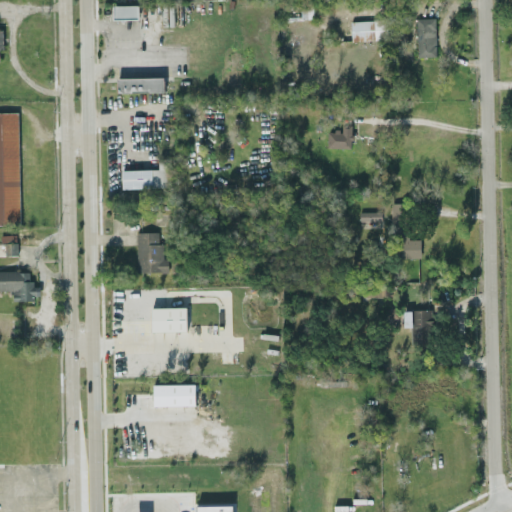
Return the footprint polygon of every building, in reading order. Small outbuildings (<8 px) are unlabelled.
[(138,5),(112,4),(112,19),(137,19),(138,5)] [(435,56),(434,17),(415,17),(416,57),(435,56)] [(386,39),(386,19),(350,20),(350,40),(386,39)] [(163,76),(116,77),(116,92),(163,91),(163,76)] [(17,111),(0,111),(0,223),(19,223),(17,111)] [(350,148),(351,124),(341,123),(341,130),(327,129),(327,147),(350,148)] [(158,168),(121,169),(121,188),(169,186),(168,157),(157,157),(158,168)] [(401,203),(390,203),(390,221),(401,221),(401,203)] [(380,211),(358,211),(358,221),(380,220),(380,211)] [(167,272),(167,258),(162,258),(162,242),(157,242),(157,232),(136,231),(135,271),(167,272)] [(3,255),(16,254),(15,234),(1,234),(3,255)] [(419,239),(400,238),(399,257),(419,257),(419,239)] [(12,299),(39,298),(39,285),(30,286),(29,270),(0,270),(0,289),(12,289),(12,299)] [(186,306),(150,307),(151,331),(186,331),(186,306)] [(403,327),(410,327),(410,341),(431,341),(431,309),(402,309),(403,327)] [(152,405),(194,404),(194,383),(152,384),(152,405)]
